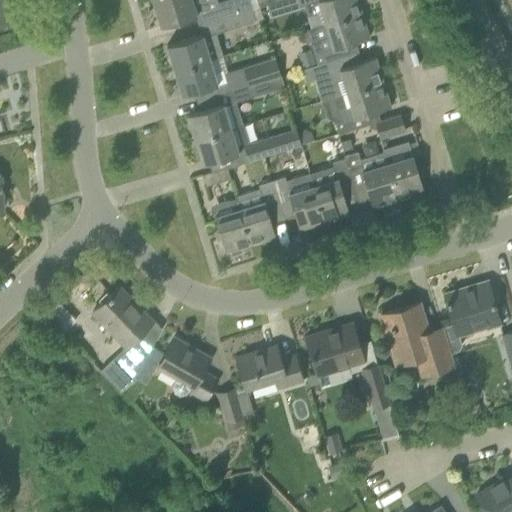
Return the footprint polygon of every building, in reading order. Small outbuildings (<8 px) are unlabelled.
[(0,0),(0,20),(9,18),(3,0),(0,0)] [(210,10),(217,8),(215,2),(217,2),(216,0),(154,0),(153,0),(161,25),(210,10)] [(258,6),(256,0),(222,0),(217,2),(215,2),(217,8),(220,17),(258,6)] [(278,0),(276,0),(265,4),(268,15),(282,11),(278,0)] [(321,11),(325,23),(360,12),(356,0),(296,0),(298,6),(303,4),(307,16),(321,11)] [(258,6),(220,17),(197,24),(200,33),(165,44),(173,69),(209,57),(210,59),(222,55),(215,32),(233,26),(233,27),(252,21),(253,23),(263,20),(258,6)] [(325,23),(306,29),(316,64),(357,51),(354,41),(368,37),(360,12),(325,23)] [(298,55),(303,68),(314,65),(310,51),(298,55)] [(357,51),(316,64),(314,65),(303,68),(300,69),(304,80),(326,74),(333,96),(381,81),(374,56),(360,60),(357,51)] [(209,57),(173,69),(180,93),(216,82),(219,92),(250,82),(279,74),(274,57),(223,72),(222,69),(213,71),(210,59),(209,57)] [(333,96),(340,120),(334,122),(337,133),(374,121),(379,120),(379,119),(376,110),(389,106),(381,81),(333,96)] [(194,138),(230,126),(242,123),(235,100),(253,94),(250,82),(219,92),(221,102),(186,112),(194,138)] [(374,121),(379,136),(403,128),(398,113),(379,119),(379,120),(374,121)] [(230,126),(194,138),(202,163),(237,152),(240,161),(240,163),(300,145),(296,131),(295,128),(248,142),(242,123),(230,126)] [(306,128),(296,131),(300,145),(315,140),(312,131),(306,128)] [(415,140),(407,142),(411,155),(419,153),(415,140)] [(397,197),(386,163),(382,150),(358,158),(356,150),(343,154),(344,157),(354,189),(366,186),(371,205),(397,197)] [(411,155),(386,163),(397,197),(422,190),(411,155)] [(332,166),(309,173),(312,183),(323,219),(348,212),(342,192),(354,189),(344,157),(335,160),(331,161),(332,166)] [(205,184),(224,178),(229,176),(226,165),(201,173),(205,184)] [(312,183),(309,173),(284,180),(283,175),(270,179),(278,207),(291,203),(298,227),(323,219),(312,183)] [(266,211),(278,207),(270,179),(257,183),(258,187),(235,195),(235,197),(238,207),(249,242),(274,235),(266,211)] [(239,245),(249,242),(238,207),(235,197),(218,202),(221,212),(214,214),(225,250),(229,248),(230,253),(241,250),(239,245)] [(457,351),(460,345),(457,335),(499,322),(492,300),(486,280),(444,293),(450,312),(453,324),(441,328),(449,353),(457,351)] [(143,359),(150,346),(138,333),(151,320),(117,285),(91,310),(124,345),(99,369),(120,391),(133,378),(143,359)] [(452,365),(445,345),(440,326),(426,330),(418,301),(380,312),(386,331),(396,363),(417,357),(422,374),(452,365)] [(61,304),(51,312),(64,327),(74,319),(61,304)] [(351,321),(305,334),(311,353),(316,372),(317,374),(319,382),(321,386),(351,376),(350,372),(348,365),(363,360),(357,340),(351,321)] [(511,330),(502,334),(511,365),(511,368),(511,330)] [(172,336),(162,354),(157,364),(178,376),(173,384),(175,391),(180,394),(186,392),(189,389),(205,397),(206,396),(216,378),(201,370),(209,356),(172,336)] [(300,379),(299,373),(293,354),(279,358),(275,343),(236,355),(242,374),(245,385),(274,377),(276,385),(300,379)] [(161,351),(150,346),(143,359),(153,365),(161,351)] [(389,402),(388,402),(377,364),(362,369),(373,407),(389,402)] [(319,382),(317,374),(316,372),(305,375),(308,385),(319,382)] [(225,418),(229,430),(244,427),(243,423),(241,424),(239,416),(242,415),(236,394),(233,386),(217,391),(225,418)] [(236,394),(242,415),(253,412),(246,390),(236,394)] [(465,403),(468,412),(480,409),(477,400),(465,403)] [(389,402),(373,407),(382,438),(398,434),(389,402)] [(323,436),(327,452),(341,449),(336,432),(323,436)] [(339,461),(327,466),(331,477),(343,473),(339,461)] [(511,511),(511,476),(489,490),(487,487),(475,494),(485,511),(484,511),(511,511)]
